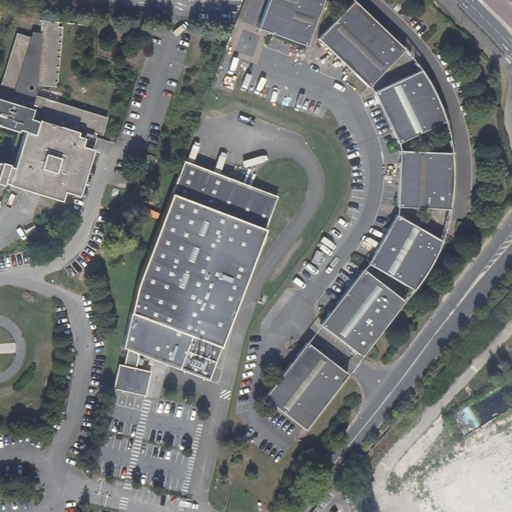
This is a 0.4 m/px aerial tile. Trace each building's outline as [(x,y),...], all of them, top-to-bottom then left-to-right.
[(309,44),(323,0),(268,0),(260,27),(309,44)] [(318,39),(367,87),(402,49),(403,47),(382,28),(353,1),(318,39)] [(0,185),(2,186),(3,184),(62,203),(65,193),(79,198),(94,151),(82,147),(85,139),(78,137),(79,133),(97,138),(98,135),(103,137),(106,129),(103,128),(106,119),(27,94),(27,93),(23,92),(26,82),(36,83),(36,85),(56,87),(56,82),(58,83),(63,27),(59,26),(59,22),(43,20),(40,42),(34,41),(35,38),(27,36),(26,39),(18,36),(3,82),(2,82),(0,87),(1,87),(1,90),(0,89),(0,113),(1,113),(0,114),(0,124),(25,132),(13,169),(8,167),(8,166),(0,163),(0,164),(0,185)] [(17,33),(2,82),(3,82),(18,36),(26,39),(27,36),(17,33)] [(374,93),(401,144),(449,119),(422,68),(374,93)] [(0,126),(18,133),(19,131),(0,124),(0,114),(1,113),(0,113),(0,126)] [(399,149),(397,209),(450,213),(454,152),(399,149)] [(276,198),(182,165),(134,288),(119,350),(124,351),(120,367),(115,366),(109,389),(142,398),(147,373),(132,370),(136,356),(203,380),(276,198)] [(397,212),(365,264),(410,293),(443,242),(397,212)] [(33,225),(23,230),(28,238),(37,233),(33,225)] [(324,264),(317,258),(307,269),(314,275),(324,264)] [(403,302),(363,269),(319,324),(360,357),(403,302)] [(349,373),(306,340),(265,395),(263,397),(307,429),(349,373)] [(511,511),(511,413),(400,472),(420,511),(511,511)]
